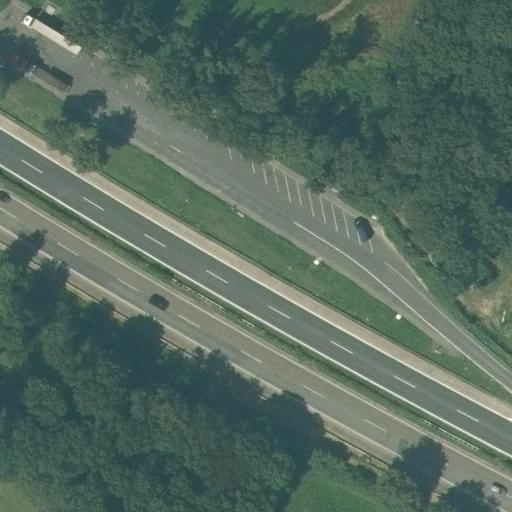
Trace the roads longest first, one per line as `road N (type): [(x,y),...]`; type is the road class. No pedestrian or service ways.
road 1 (motorway): [(511,438),(335,348),(0,149)]
road 2 (motorway): [(0,221),(291,394),(511,507)]
